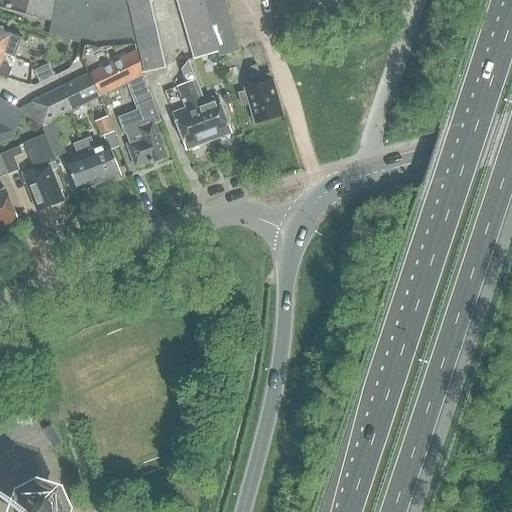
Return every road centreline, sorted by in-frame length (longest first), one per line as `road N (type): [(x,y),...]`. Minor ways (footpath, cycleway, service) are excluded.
road 1 (trunk): [(511,15),(348,511)]
road 2 (trunk): [(392,511),(511,148)]
road 3 (residential): [(0,308),(217,215),(244,215),(292,237)]
road 4 (trunk): [(292,237),(273,387),(240,511)]
road 5 (primary): [(292,237),(318,197),(346,179),(511,134)]
road 6 (track): [(255,0),(324,193)]
road 7 (track): [(417,0),(376,129),(381,168)]
